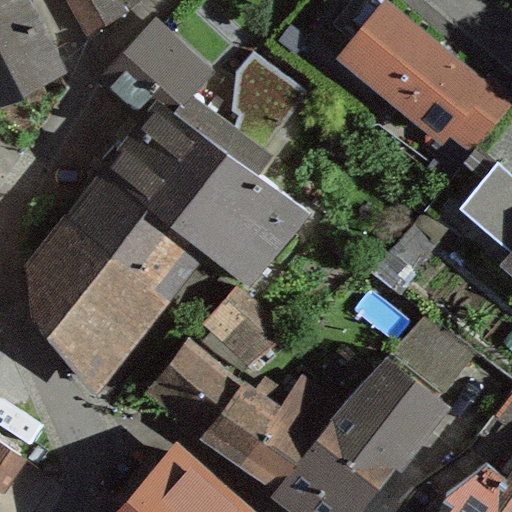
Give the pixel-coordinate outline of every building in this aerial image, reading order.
[(26,0),(0,0),(0,43),(24,90),(63,69),(26,0)] [(71,0),(90,32),(124,5),(120,0),(71,0)] [(127,10),(140,0),(120,0),(124,5),(127,10)] [(345,53),(442,132),(449,123),(483,84),(386,4),(345,53)] [(111,83),(152,116),(72,215),(134,265),(228,148),(195,123),(206,109),(188,95),(203,76),(150,34),(111,83)] [(0,101),(24,90),(0,43),(0,101)] [(228,148),(249,164),(307,88),(255,50),(239,68),(232,109),(241,112),(228,148)] [(483,84),(449,123),(475,145),(511,100),(486,79),(483,84)] [(248,280),(308,209),(249,164),(228,148),(134,265),(155,282),(160,287),(198,241),(248,280)] [(485,226),(511,194),(511,172),(498,161),(462,203),(460,205),(465,209),(485,226)] [(460,205),(462,203),(442,187),(426,207),(450,228),(465,209),(460,205)] [(511,256),(511,194),(485,226),(511,247),(511,252),(510,255),(511,256)] [(134,265),(72,215),(33,266),(42,315),(85,374),(155,282),(134,265)] [(399,241),(384,254),(408,273),(437,237),(416,219),(399,241)] [(396,288),(408,273),(384,254),(370,267),(396,288)] [(249,364),(290,332),(238,285),(204,323),(249,364)] [(211,427),(244,384),(190,340),(157,383),(186,405),(211,427)] [(378,483),(440,407),(380,360),(341,406),(281,482),(278,485),(307,511),(340,511),(369,476),(378,483)] [(278,409),(243,454),(281,482),(341,406),(301,378),(278,409)] [(210,428),(243,454),(278,409),(244,384),(211,427),(210,428)] [(511,390),(479,435),(502,452),(493,466),(508,477),(511,470),(511,390)] [(22,452),(0,436),(0,477),(3,479),(22,452)] [(243,511),(174,452),(121,511),(243,511)] [(511,511),(511,470),(508,477),(493,466),(488,461),(446,492),(462,508),(459,511),(511,511)]
